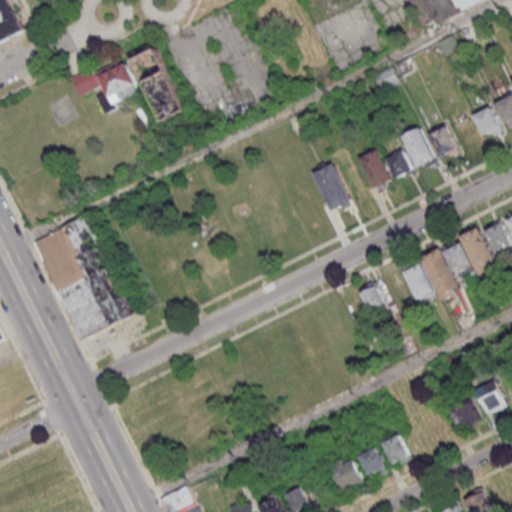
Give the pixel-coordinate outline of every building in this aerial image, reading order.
[(0,0),(12,0),(29,33),(0,47),(0,0)] [(410,0),(425,30),(486,0),(410,0)] [(461,49),(455,34),(440,40),(445,54),(461,49)] [(163,121),(189,111),(163,47),(137,57),(163,121)] [(73,77),(80,96),(96,90),(104,110),(143,95),(128,56),(73,77)] [(402,81),(394,66),(375,76),(383,91),(402,81)] [(511,92),(497,101),(511,128),(511,127),(511,92)] [(475,113),(487,138),(505,130),(493,105),(475,113)] [(443,157),(460,148),(448,124),(431,133),(443,157)] [(438,159),(424,126),(405,134),(420,167),(438,159)] [(398,182),(380,147),(362,156),(379,191),(398,182)] [(396,177),(415,173),(409,149),(391,153),(396,177)] [(316,172),(336,163),(356,204),(347,209),(345,205),(334,210),(316,172)] [(36,241),(83,338),(138,311),(90,213),(36,241)] [(500,254),(511,247),(511,237),(502,218),(486,227),(500,254)] [(424,257),(447,306),(460,299),(456,290),(463,287),(456,273),(478,263),(483,274),(501,265),(482,226),(463,235),(465,240),(445,250),(443,247),(424,257)] [(420,300),(438,293),(425,261),(407,268),(420,300)] [(385,277),(399,310),(417,303),(402,269),(385,277)] [(362,288),(375,313),(390,305),(377,281),(362,288)] [(509,406),(499,383),(452,403),(462,427),(509,406)] [(418,456),(435,447),(422,421),(405,430),(418,456)] [(396,465),(413,458),(403,433),(385,440),(396,465)] [(362,454),(374,478),(391,470),(379,446),(362,454)] [(334,462),(345,491),(367,483),(359,459),(348,462),(347,458),(334,462)] [(177,511),(197,502),(188,485),(163,497),(170,511),(177,511)] [(297,511),(304,511),(314,507),(303,486),(288,494),(297,511)] [(467,495),(473,511),(485,511),(493,509),(486,489),(467,495)] [(287,511),(278,492),(262,500),(267,511),(287,511)] [(258,511),(251,498),(232,508),(233,511),(258,511)]
